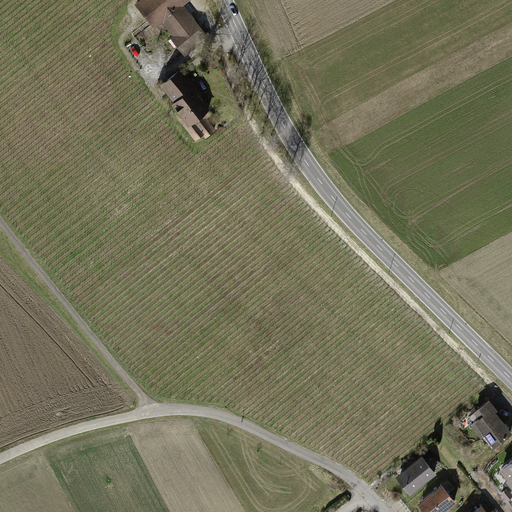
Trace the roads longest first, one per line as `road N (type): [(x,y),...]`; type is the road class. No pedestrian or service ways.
road 1 (track): [(202,0),(247,108),(299,185),(511,405)]
road 2 (primary): [(511,379),(313,172),(224,0)]
road 3 (residential): [(370,499),(335,468),(199,411),(123,416),(0,459)]
road 4 (track): [(154,409),(0,219)]
